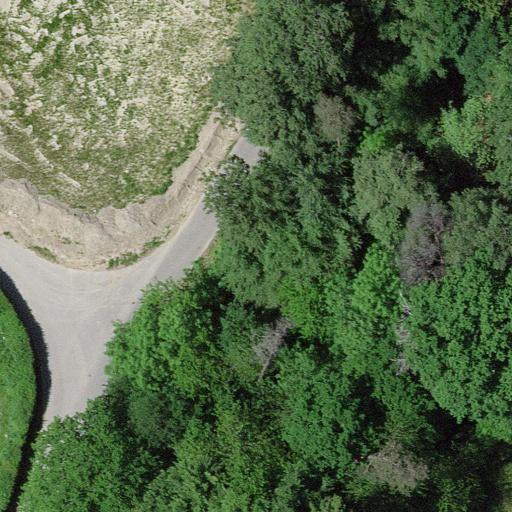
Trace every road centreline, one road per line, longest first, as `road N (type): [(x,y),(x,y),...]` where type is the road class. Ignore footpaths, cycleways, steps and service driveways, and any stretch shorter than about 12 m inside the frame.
road 1 (unclassified): [(339,0),(135,330)]
road 2 (unclassified): [(135,330),(62,462),(44,511)]
road 3 (unclassified): [(0,253),(135,330)]
